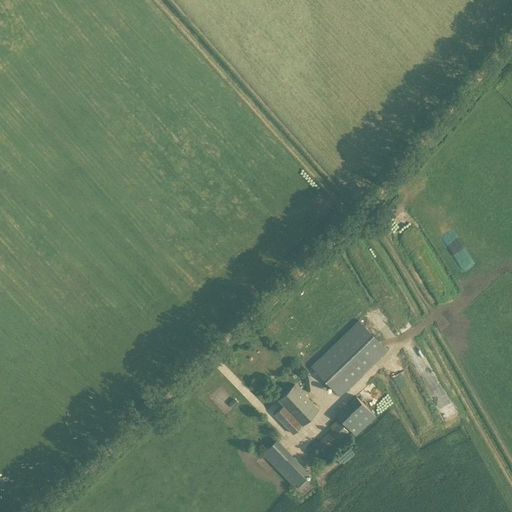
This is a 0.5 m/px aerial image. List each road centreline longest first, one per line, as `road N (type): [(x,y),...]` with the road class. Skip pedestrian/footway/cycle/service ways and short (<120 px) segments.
road 1 (track): [(223,344),(349,226),(511,41)]
road 2 (unclassified): [(45,511),(223,344)]
